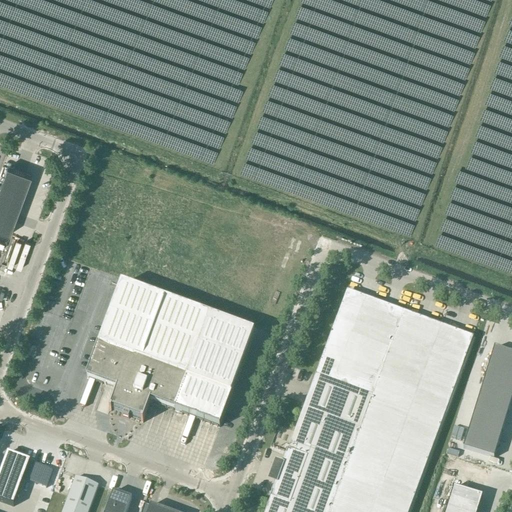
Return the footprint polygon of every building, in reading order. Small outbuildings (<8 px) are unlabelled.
[(32,176),(8,167),(0,187),(0,231),(10,235),(32,176)] [(91,368),(87,380),(117,391),(109,412),(111,412),(112,410),(124,414),(123,418),(129,420),(130,417),(142,421),(141,423),(143,424),(151,403),(175,412),(219,429),(254,335),(210,319),(150,297),(138,292),(121,286),(91,368)] [(271,500),(266,511),(410,511),(474,339),(347,292),(288,452),(281,471),(277,469),(273,479),(277,481),(270,499),(271,500)] [(511,354),(494,349),(463,450),(494,460),(511,400),(511,354)] [(7,454),(0,474),(0,502),(13,508),(30,463),(7,454)] [(75,479),(67,502),(63,511),(89,511),(98,487),(75,479)] [(453,490),(446,511),(476,511),(480,499),(453,490)] [(127,511),(132,500),(113,493),(106,511),(127,511)]
